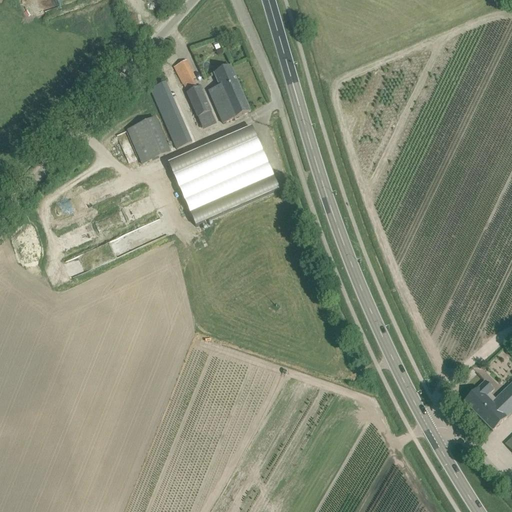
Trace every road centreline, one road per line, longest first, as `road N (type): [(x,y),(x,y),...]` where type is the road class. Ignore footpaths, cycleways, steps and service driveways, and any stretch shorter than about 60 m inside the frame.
road 1 (tertiary): [(430,432),(339,232),(268,0)]
road 2 (unclassified): [(0,227),(193,0)]
